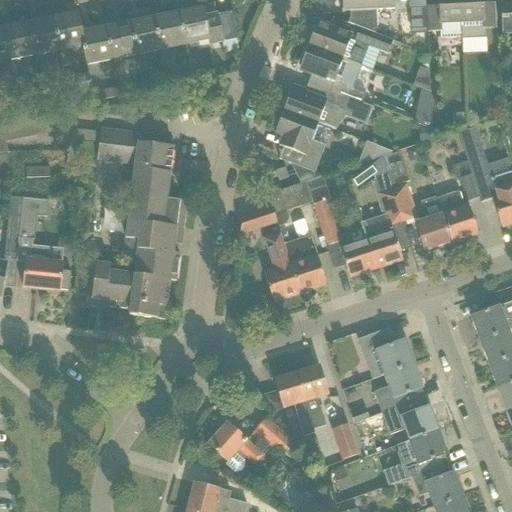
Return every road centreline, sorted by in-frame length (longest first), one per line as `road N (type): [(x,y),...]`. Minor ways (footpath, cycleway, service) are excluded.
road 1 (unclassified): [(193,336),(212,213),(286,0)]
road 2 (unclassified): [(193,336),(222,352),(250,349),(425,290)]
road 3 (residential): [(506,511),(425,290)]
road 4 (unclassified): [(0,337),(51,354),(134,418)]
